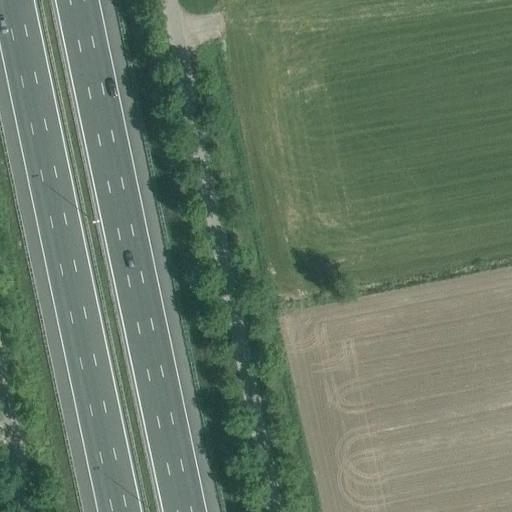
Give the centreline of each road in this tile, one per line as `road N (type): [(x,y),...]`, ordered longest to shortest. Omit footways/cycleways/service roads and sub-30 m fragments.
road 1 (motorway): [(188,511),(79,0)]
road 2 (motorway): [(12,0),(119,511)]
road 3 (unclassified): [(280,511),(174,0)]
road 4 (tertiary): [(25,511),(0,392)]
